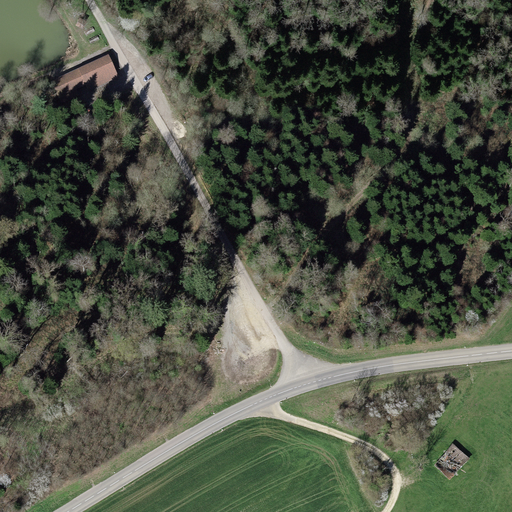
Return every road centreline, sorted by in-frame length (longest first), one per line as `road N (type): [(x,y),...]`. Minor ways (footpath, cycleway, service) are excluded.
road 1 (secondary): [(69,511),(207,429),(305,385),(511,352)]
road 2 (track): [(267,309),(409,139),(407,55),(432,0)]
road 3 (track): [(384,511),(393,475),(383,458),(256,404)]
